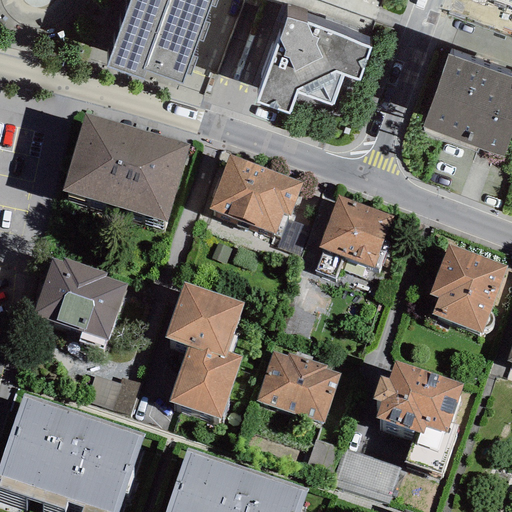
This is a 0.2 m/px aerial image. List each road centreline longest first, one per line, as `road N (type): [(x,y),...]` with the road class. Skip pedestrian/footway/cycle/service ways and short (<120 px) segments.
road 1 (residential): [(0,65),(370,181)]
road 2 (residential): [(370,181),(435,0)]
road 3 (residential): [(370,181),(511,236)]
